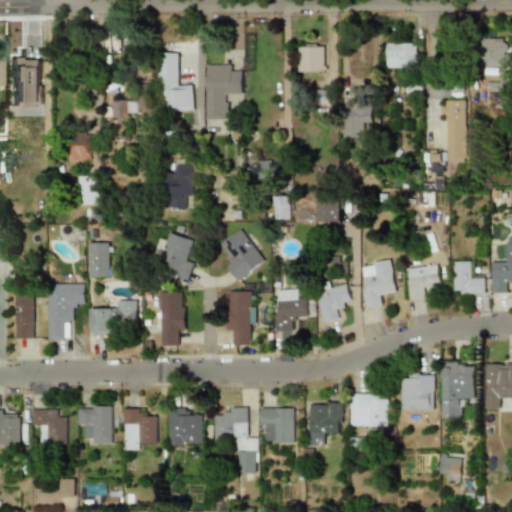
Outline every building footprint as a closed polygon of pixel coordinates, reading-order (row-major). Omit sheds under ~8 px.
[(481,39),(481,66),(506,66),(506,39),(481,39)] [(419,42),(388,42),(388,68),(419,68),(419,42)] [(325,71),(325,46),(299,46),(299,71),(325,71)] [(195,85),(180,85),(180,52),(163,52),(163,110),(195,110),(195,85)] [(208,119),(229,119),(229,94),(243,94),(243,70),(233,70),(233,65),(207,65),(208,119)] [(468,101),(447,101),(447,153),(431,153),(431,172),(445,172),(445,162),(468,162),(468,101)] [(346,139),(365,139),(365,122),(374,122),(374,104),(346,104),(346,139)] [(253,161),(252,181),(279,182),(280,162),(253,161)] [(192,187),(201,187),(201,165),(178,165),(178,174),(165,174),(164,209),(191,209),(192,187)] [(83,205),(101,204),(100,175),(82,176),(83,205)] [(241,200),(241,178),(214,177),(214,189),(222,189),(222,200),(241,200)] [(319,221),(339,221),(339,195),(319,195),(319,221)] [(344,223),(362,222),(361,204),(344,204),(344,223)] [(219,246),(242,279),(267,261),(243,229),(219,246)] [(192,279),(197,262),(189,260),(195,239),(173,232),(170,241),(163,238),(158,254),(167,257),(163,271),(192,279)] [(113,242),(92,242),(92,277),(113,277),(113,242)] [(494,293),(510,293),(509,283),(511,283),(511,243),(505,243),(505,262),(493,262),(494,293)] [(367,308),(381,306),(380,295),(398,293),(393,260),(361,264),(367,308)] [(487,294),(487,273),(476,273),(476,261),(456,261),(456,294),(487,294)] [(426,288),(443,287),(440,264),(408,267),(412,300),(428,298),(426,288)] [(317,284),(324,323),(337,320),(335,310),(354,306),(350,286),(337,288),(336,281),(317,284)] [(65,337),(65,316),(76,316),(76,304),(87,304),(87,283),(49,283),(50,337),(65,337)] [(297,298),(297,288),(276,289),(278,331),(289,330),(288,320),(309,319),(308,298),(297,298)] [(15,338),(34,338),(34,289),(15,289),(15,338)] [(179,335),(188,335),(188,291),(162,291),(162,346),(179,346),(179,335)] [(228,334),(236,334),(236,345),(256,345),(256,294),(229,293),(228,334)] [(140,300),(120,300),(120,309),(94,309),(94,331),(140,330),(140,300)] [(445,418),(467,418),(467,390),(478,390),(478,362),(445,362),(445,418)] [(511,363),(489,363),(489,408),(506,408),(506,397),(511,397),(511,363)] [(437,374),(404,374),(404,404),(437,404),(437,374)] [(391,427),(391,394),(352,394),(352,427),(391,427)] [(343,402),(311,402),(311,444),(330,444),(330,434),(343,434),(343,402)] [(112,406),(78,406),(78,433),(90,433),(90,443),(112,443),(112,406)] [(216,438),(244,437),(245,448),(239,448),(240,480),(248,480),(248,473),(259,473),(258,438),(249,438),(248,407),(226,407),(226,417),(215,417),(216,438)] [(295,407),(262,407),(262,443),(295,443),(295,407)] [(66,444),(66,418),(56,418),(56,408),(33,408),(33,429),(43,429),(43,444),(66,444)] [(124,450),(146,450),(146,440),(158,440),(158,418),(146,418),(146,408),(124,408),(124,450)] [(9,417),(9,409),(0,409),(0,445),(20,445),(20,417),(9,417)] [(169,444),(204,444),(204,410),(169,410),(169,444)] [(428,454),(400,454),(400,476),(429,476),(428,454)] [(465,454),(443,454),(443,479),(465,479),(465,454)] [(74,477),(59,477),(59,497),(74,497),(74,477)]
